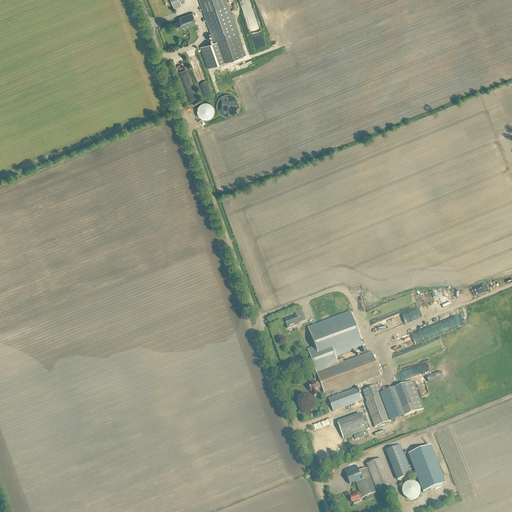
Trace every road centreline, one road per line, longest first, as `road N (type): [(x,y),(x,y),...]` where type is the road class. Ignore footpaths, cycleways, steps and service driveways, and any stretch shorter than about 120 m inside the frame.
road 1 (unclassified): [(327,511),(140,0)]
road 2 (track): [(178,103),(0,175)]
